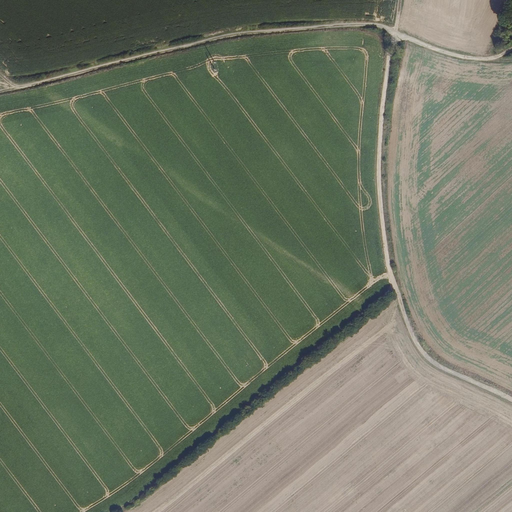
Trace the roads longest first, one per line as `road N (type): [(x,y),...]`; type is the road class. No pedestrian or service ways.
road 1 (track): [(397,33),(378,165),(390,275),(423,354),(511,400)]
road 2 (track): [(397,33),(366,23),(220,37),(18,88)]
road 3 (track): [(511,48),(468,57),(397,33)]
